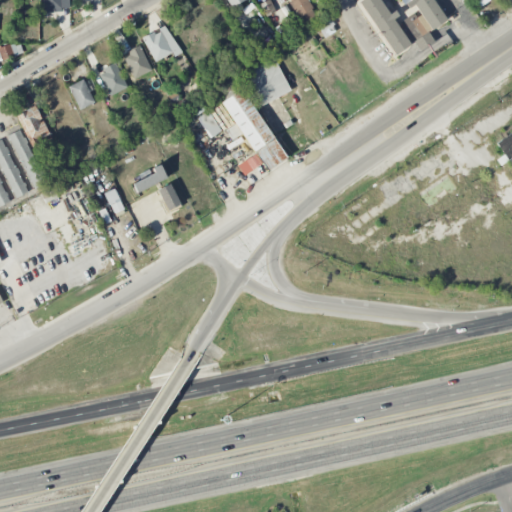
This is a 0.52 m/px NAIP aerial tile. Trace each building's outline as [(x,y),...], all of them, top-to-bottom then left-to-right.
[(69,0),(42,0),(43,13),(61,12),(61,8),(70,8),(69,0)] [(265,16),(275,12),(270,0),(269,0),(261,3),(265,16)] [(318,20),(307,0),(289,0),(304,27),(318,20)] [(394,55),(409,44),(380,0),(360,0),(359,1),(394,55)] [(410,0),(428,31),(444,22),(431,0),(410,0)] [(143,38),(153,62),(171,54),(161,30),(143,38)] [(19,42),(0,48),(0,61),(23,54),(19,42)] [(150,72),(142,48),(124,54),(132,78),(150,72)] [(291,91),(272,54),(249,65),(253,73),(244,78),(259,107),(291,91)] [(98,72),(109,96),(127,88),(116,64),(98,72)] [(79,110),(94,103),(83,79),(68,86),(79,110)] [(286,158),(242,88),(220,102),(234,125),(225,131),(232,140),(242,134),(266,171),(286,158)] [(30,147),(49,141),(37,107),(18,113),(30,147)] [(221,131),(208,111),(197,118),(210,138),(221,131)] [(31,189),(44,184),(22,129),(10,134),(31,189)] [(511,133),(499,140),(511,166),(511,133)] [(0,166),(15,198),(27,193),(2,139),(0,139),(0,166)] [(139,175),(141,180),(132,184),(136,193),(167,179),(161,165),(139,175)] [(0,206),(10,202),(0,182),(0,206)] [(167,211),(180,205),(171,183),(158,190),(167,211)]
